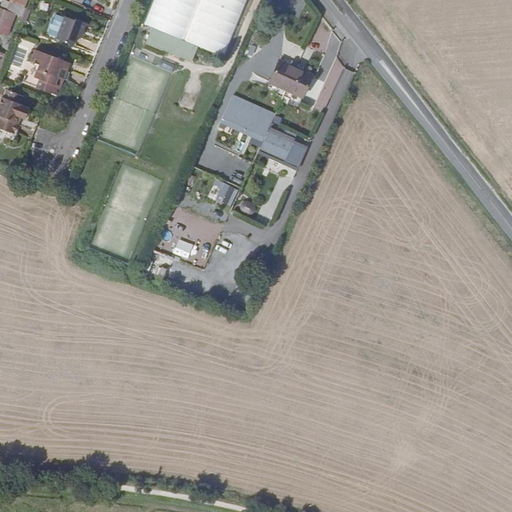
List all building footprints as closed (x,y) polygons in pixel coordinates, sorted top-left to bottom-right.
[(21,16),(24,7),(10,1),(9,1),(7,0),(3,0),(1,8),(12,13),(21,16)] [(8,21),(12,13),(1,8),(0,7),(0,33),(6,36),(11,22),(8,21)] [(84,25),(85,22),(74,18),(73,19),(63,15),(61,23),(56,35),(55,38),(72,44),(76,36),(79,37),(84,25)] [(48,32),(56,35),(61,23),(51,19),(49,27),(50,27),(48,32)] [(190,61),(197,46),(183,40),(151,26),(145,42),(190,61)] [(65,78),(68,69),(64,67),(67,60),(36,49),(30,65),(38,68),(35,76),(41,78),(38,86),(59,94),(65,78)] [(266,86),(298,101),(310,75),(278,60),(271,73),(266,86)] [(158,68),(172,72),(174,64),(160,61),(158,68)] [(14,130),(17,123),(15,120),(17,115),(20,116),(25,118),(29,107),(20,103),(24,95),(8,89),(4,98),(2,97),(0,102),(0,127),(12,132),(14,130)] [(222,117),(263,136),(265,132),(272,117),(230,98),(222,117)] [(261,140),(263,136),(222,117),(220,121),(261,140)] [(291,144),(265,132),(263,136),(261,140),(255,154),(281,165),(291,144)] [(213,185),(221,188),(216,199),(232,205),(238,189),(216,179),(213,185)] [(253,214),(257,205),(243,199),(239,208),(253,214)]
